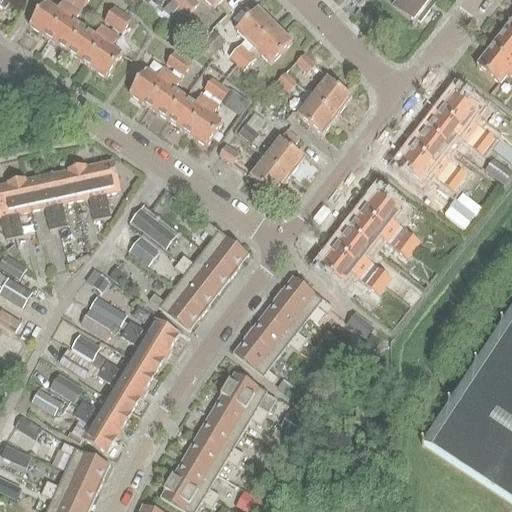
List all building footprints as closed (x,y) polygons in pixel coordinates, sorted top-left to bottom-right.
[(12,0),(0,0),(0,8),(5,12),(12,0)] [(30,29),(49,42),(72,9),(74,6),(73,6),(65,0),(56,13),(46,5),(30,29)] [(82,12),(90,0),(77,0),(73,6),(74,6),(82,12)] [(154,0),(137,0),(146,9),(147,8),(151,4),(154,0)] [(190,0),(174,0),(172,3),(180,10),(190,0)] [(193,0),(190,0),(180,10),(187,18),(200,6),(193,0)] [(203,0),(214,11),(225,0),(203,0)] [(347,0),(359,12),(360,11),(358,9),(366,0),(347,0)] [(417,23),(419,25),(430,12),(427,10),(434,0),(400,0),(400,1),(398,0),(384,0),(383,1),(382,1),(382,2),(413,26),(411,28),(412,29),(417,23)] [(151,4),(147,8),(165,25),(171,19),(156,5),(154,7),(151,4)] [(68,55),(84,32),(74,24),(80,15),(82,12),(74,6),(72,9),(49,42),(68,55)] [(112,32),(122,16),(113,10),(103,25),(112,32)] [(237,34),(247,44),(229,62),(236,69),(276,29),(259,12),(237,34)] [(122,16),(112,32),(121,38),(131,22),(122,16)] [(87,68),(110,36),(101,29),(95,39),(84,32),(68,55),(87,68)] [(242,75),(260,57),(271,68),(293,46),(276,29),(236,69),(242,75)] [(511,36),(505,32),(491,50),(511,66),(511,36)] [(226,44),(215,33),(199,50),(209,61),(226,44)] [(110,36),(87,68),(106,82),(122,58),(112,51),(118,41),(110,36)] [(508,75),(511,78),(511,66),(491,50),(477,68),(500,86),(508,75)] [(129,97),(149,111),(171,78),(183,61),(175,55),(167,67),(157,82),(145,74),(129,97)] [(306,79),(315,70),(304,59),(295,68),(306,79)] [(168,124),(184,101),(174,93),(192,67),(183,61),(171,78),(149,111),(168,124)] [(353,101),(329,82),(323,77),(313,89),(319,94),(313,101),(338,120),(353,101)] [(289,97),(297,89),(285,78),(277,86),(289,97)] [(184,101),(168,124),(187,137),(221,88),(212,82),(194,108),(184,101)] [(223,127),(212,120),(230,94),(221,88),(187,137),(207,151),(223,127)] [(322,139),(338,120),(313,101),(312,102),(305,96),(300,103),(307,109),(298,120),(322,139)] [(456,96),(442,114),(474,139),(479,131),(470,124),(478,113),(456,96)] [(442,114),(427,132),(450,150),(457,140),(466,148),(474,139),(442,114)] [(246,128),(238,137),(248,145),(256,135),(246,128)] [(443,159),(450,150),(427,132),(413,150),(445,175),(452,166),(443,159)] [(495,143),(480,132),(474,140),(488,151),(495,143)] [(266,162),(290,181),(304,162),(292,153),(299,144),(287,135),(266,162)] [(261,164),(264,159),(235,137),(219,159),(232,169),(244,152),(261,164)] [(488,151),(474,140),(468,149),(482,160),(488,151)] [(511,168),(511,151),(501,143),(493,154),(511,168)] [(440,183),(445,175),(413,150),(399,168),(422,186),(430,175),(440,183)] [(511,176),(511,173),(493,161),(485,173),(504,187),(511,176)] [(275,200),(290,181),(266,162),(251,181),(275,200)] [(110,219),(106,198),(118,195),(112,165),(90,170),(101,221),(110,219)] [(90,170),(68,175),(74,204),(88,201),(93,223),(101,221),(90,170)] [(481,203),(488,196),(457,170),(450,178),(460,186),(481,203)] [(62,207),(74,204),(68,175),(46,179),(57,231),(67,229),(62,207)] [(460,186),(450,178),(443,186),(453,194),(460,186)] [(46,179),(24,184),(31,213),(45,210),(50,232),(57,231),(46,179)] [(19,216),(31,213),(24,184),(3,188),(13,240),(24,238),(19,216)] [(13,240),(3,188),(0,188),(0,219),(1,220),(6,242),(13,240)] [(364,214),(413,253),(419,245),(392,224),(401,214),(378,196),(364,214)] [(413,253),(364,214),(350,232),(372,250),(379,241),(406,262),(413,253)] [(143,234),(162,249),(169,241),(150,225),(143,234)] [(214,239),(204,252),(234,276),(249,257),(209,226),(204,232),(214,239)] [(365,259),(372,250),(350,232),(336,251),(385,289),(392,280),(365,259)] [(128,253),(148,269),(158,255),(139,239),(128,253)] [(9,253),(12,258),(17,254),(14,249),(9,253)] [(352,276),(362,283),(379,296),(385,289),(336,251),(321,269),(344,286),(352,276)] [(179,264),(219,295),(234,276),(204,252),(193,266),(184,258),(179,264)] [(26,272),(5,259),(0,267),(0,272),(19,284),(26,272)] [(174,291),(204,314),(219,295),(179,264),(175,270),(184,277),(174,291)] [(108,280),(120,288),(128,277),(116,269),(108,280)] [(100,296),(109,285),(94,274),(85,284),(100,296)] [(31,297),(0,278),(0,291),(1,292),(0,294),(0,300),(22,313),(31,297)] [(278,298),(308,321),(318,308),(328,316),(333,309),(293,278),(278,298)] [(204,314),(174,291),(164,304),(154,296),(149,303),(189,334),(204,314)] [(263,317),(303,348),(307,342),(298,335),(308,321),(278,298),(263,317)] [(88,313),(124,335),(128,328),(123,325),(126,318),(96,300),(88,313)] [(20,326),(0,313),(0,327),(14,336),(20,326)] [(121,339),(124,335),(88,313),(80,326),(106,341),(110,333),(121,339)] [(511,511),(511,313),(503,327),(502,326),(501,327),(503,328),(477,367),(475,366),(474,367),(476,368),(451,407),(449,406),(448,407),(450,408),(424,447),(422,446),(421,447),(511,506),(511,511)] [(248,336),(278,360),(289,346),(298,354),(303,348),(263,317),(248,336)] [(365,343),(374,331),(356,317),(346,329),(365,343)] [(130,325),(125,332),(167,357),(170,353),(168,352),(178,336),(154,322),(144,338),(138,335),(140,331),(130,325)] [(164,363),(167,357),(125,332),(121,340),(131,346),(133,342),(139,346),(130,362),(154,376),(162,362),(164,363)] [(22,346),(1,334),(0,336),(0,361),(10,367),(22,346)] [(268,373),(278,360),(248,336),(233,355),(273,386),(278,380),(268,373)] [(69,354),(91,367),(100,351),(79,338),(69,354)] [(361,351),(369,357),(379,346),(371,339),(361,351)] [(352,375),(361,365),(344,351),(336,361),(352,375)] [(97,378),(100,373),(65,352),(57,365),(84,382),(89,374),(97,378)] [(106,364),(102,372),(144,397),(147,392),(145,391),(154,376),(130,362),(120,378),(114,374),(116,370),(106,364)] [(115,385),(106,401),(130,415),(139,401),(141,402),(144,397),(102,372),(97,379),(108,385),(110,382),(115,385)] [(276,402),(266,396),(267,394),(234,375),(221,396),(265,422),(276,402)] [(49,392),(73,407),(83,392),(59,376),(49,392)] [(30,405),(53,418),(61,405),(38,392),(30,405)] [(209,416),(242,436),(251,422),(261,428),(265,422),(221,396),(209,416)] [(82,404),(78,411),(121,436),(124,430),(122,429),(130,415),(106,401),(97,417),(91,413),(93,410),(82,404)] [(344,436),(377,438),(377,426),(386,426),(387,421),(381,421),(381,416),(367,415),(367,410),(356,410),(356,419),(345,419),(344,436)] [(121,436),(78,411),(74,418),(84,424),(86,421),(92,424),(82,441),(106,455),(114,441),(117,443),(121,436)] [(197,437),(240,463),(244,457),(234,450),(242,436),(209,416),(197,437)] [(280,430),(301,443),(309,428),(288,416),(280,430)] [(13,430),(34,442),(41,431),(20,418),(13,430)] [(292,446),(295,440),(286,435),(282,441),(292,446)] [(184,458),(218,477),(226,463),(236,469),(240,463),(197,437),(184,458)] [(71,458),(64,473),(99,489),(110,467),(64,446),(60,453),(71,458)] [(16,452),(4,447),(0,455),(0,463),(9,467),(16,452)] [(278,458),(289,464),(294,456),(282,450),(278,458)] [(172,478),(216,504),(219,498),(209,492),(218,477),(184,458),(172,478)] [(46,484),(43,490),(89,511),(99,489),(64,473),(57,489),(46,484)] [(212,511),(216,504),(172,478),(159,500),(180,511),(197,511),(201,504),(212,511)] [(0,496),(14,503),(20,491),(0,481),(0,496)] [(51,502),(46,511),(89,511),(43,490),(40,497),(51,502)] [(243,495),(235,510),(239,511),(264,511),(266,508),(243,495)]
